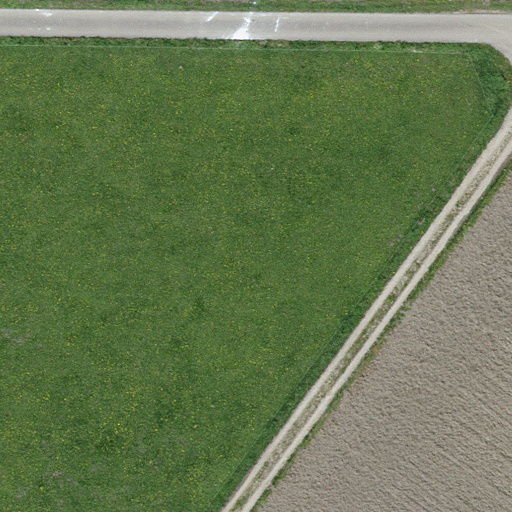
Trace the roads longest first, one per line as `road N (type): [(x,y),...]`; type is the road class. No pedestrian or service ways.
road 1 (track): [(0,27),(511,31)]
road 2 (track): [(511,129),(230,511)]
